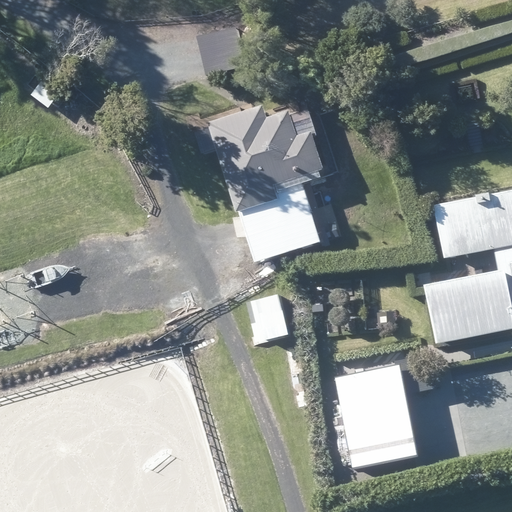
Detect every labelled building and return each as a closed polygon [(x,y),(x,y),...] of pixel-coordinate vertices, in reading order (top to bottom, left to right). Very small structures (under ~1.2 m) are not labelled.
[(211,49),(215,79),(261,73),(255,34),(210,40),(211,49)] [(304,135),(295,108),(275,116),(269,103),(258,107),(243,112),(214,123),(246,215),(253,235),(262,263),(310,247),(325,242),(327,241),(305,176),(332,167),(318,129),(316,130),(304,135)] [(502,275),(484,279),(486,276),(487,273),(488,270),(487,267),(485,264),(483,262),(480,260),(477,260),(473,261),(471,262),(468,265),(467,268),(467,271),(467,274),(469,277),(472,279),(475,281),(427,290),(438,347),(511,332),(511,194),(436,209),(447,261),(497,252),(502,275)] [(117,344),(156,343),(154,295),(110,298),(112,344),(117,344)] [(290,334),(286,309),(266,312),(271,337),(290,334)] [(419,459),(402,369),(338,381),(355,471),(419,459)]
